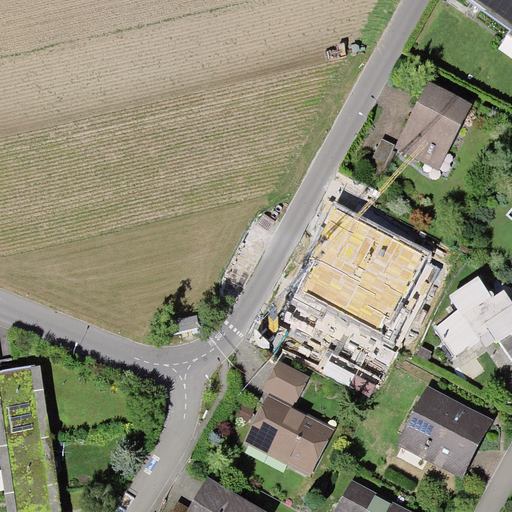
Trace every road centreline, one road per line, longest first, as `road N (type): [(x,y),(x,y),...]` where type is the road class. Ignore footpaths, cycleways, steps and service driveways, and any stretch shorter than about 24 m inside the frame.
road 1 (residential): [(184,369),(241,323),(416,0)]
road 2 (residential): [(0,302),(184,369)]
road 3 (residential): [(184,369),(181,430),(126,511)]
